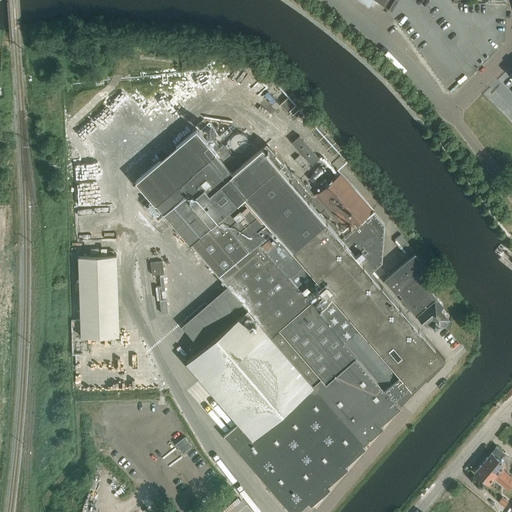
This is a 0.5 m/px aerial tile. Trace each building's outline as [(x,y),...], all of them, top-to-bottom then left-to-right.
[(361,0),(370,6),(375,0),(388,9),(392,0),(361,0)] [(257,68),(248,77),(269,99),(278,89),(257,68)] [(331,138),(292,93),(279,104),(293,120),(298,115),(323,144),(331,138)] [(155,104),(163,114),(173,105),(166,96),(155,104)] [(210,120),(210,126),(241,125),(241,118),(210,120)] [(215,152),(196,129),(135,181),(155,204),(156,203),(178,229),(189,242),(189,243),(189,242),(218,276),(247,309),(186,361),(238,422),(223,435),(289,511),(296,511),(307,503),(310,506),(330,489),(327,486),(347,469),(345,466),(365,448),(362,446),(383,427),(381,425),(401,407),(400,406),(443,364),(440,361),(444,357),(370,272),(382,262),(384,225),(372,211),(373,210),(340,173),(314,196),(294,172),(286,179),(285,178),(290,172),(282,163),(266,144),(232,173),(214,152),(215,152)] [(78,146),(100,171),(118,155),(95,130),(78,146)] [(319,158),(299,136),(292,142),(311,165),(319,158)] [(212,139),(208,142),(224,161),(231,155),(222,144),(218,147),(212,139)] [(95,172),(81,173),(82,181),(96,181),(95,172)] [(424,266),(414,255),(386,279),(393,287),(396,291),(398,290),(407,301),(428,326),(428,327),(430,329),(433,326),(434,327),(439,323),(440,323),(441,323),(442,323),(443,323),(444,323),(445,323),(445,322),(446,322),(446,321),(447,321),(447,320),(448,319),(448,318),(448,317),(448,316),(440,307),(443,305),(435,297),(415,274),(424,266)] [(118,334),(115,256),(78,257),(81,335),(118,334)] [(192,445),(185,436),(176,443),(183,453),(192,445)] [(496,446),(483,462),(510,485),(511,482),(511,478),(500,469),(503,466),(505,468),(507,465),(503,462),(504,462),(500,459),(505,453),(496,446)] [(507,489),(510,485),(483,462),(481,465),(481,464),(475,471),(488,483),(493,478),(507,489)] [(508,501),(502,496),(498,501),(504,506),(508,501)]
